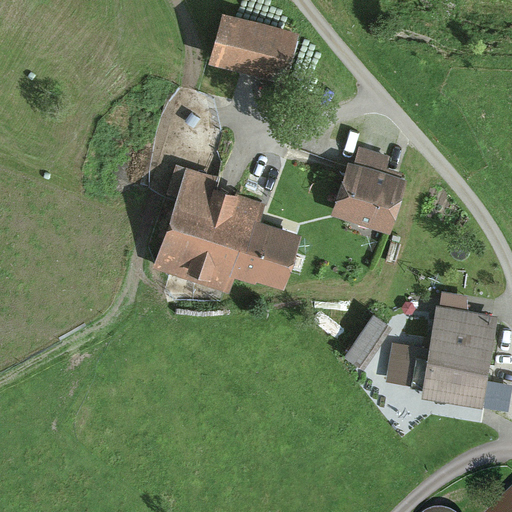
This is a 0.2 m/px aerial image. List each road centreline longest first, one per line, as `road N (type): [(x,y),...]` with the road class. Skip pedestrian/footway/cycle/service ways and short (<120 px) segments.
road 1 (track): [(0,382),(113,318),(178,141),(251,133)]
road 2 (residential): [(300,0),(487,222),(511,273)]
